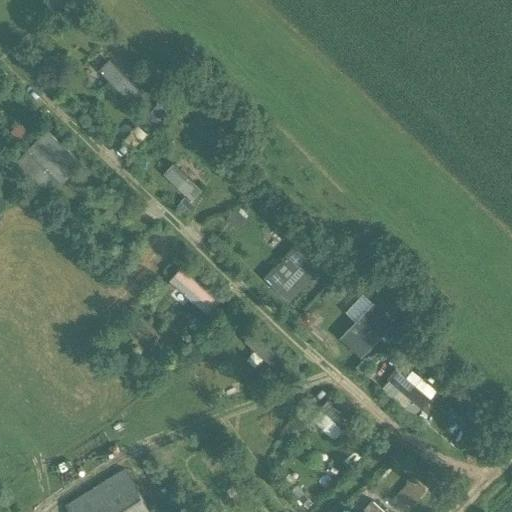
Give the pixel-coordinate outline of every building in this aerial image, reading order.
[(133,102),(143,91),(106,56),(96,67),(133,102)] [(160,119),(150,110),(139,122),(149,131),(160,119)] [(135,122),(120,138),(129,146),(144,131),(135,122)] [(18,124),(11,131),(21,140),(28,133),(18,124)] [(79,158),(46,128),(16,161),(48,191),(58,180),(62,183),(72,172),(69,169),(79,158)] [(193,198),(202,187),(170,161),(161,172),(193,198)] [(185,211),(191,204),(184,197),(177,204),(185,211)] [(236,226),(246,216),(236,207),(226,217),(236,226)] [(288,299),(318,268),(293,245),(281,257),(292,269),(286,276),(274,265),(263,276),(288,299)] [(180,262),(166,277),(205,313),(219,299),(180,262)] [(360,356),(394,320),(373,301),(339,337),(360,356)] [(307,323),(312,317),(305,312),(300,318),(307,323)] [(205,321),(199,315),(192,322),(199,328),(205,321)] [(387,357),(394,363),(402,353),(394,347),(387,357)] [(365,357),(357,366),(363,371),(371,362),(365,357)] [(417,410),(435,384),(410,366),(405,373),(394,366),(381,384),(417,410)] [(309,415),(334,438),(351,419),(326,396),(309,415)] [(70,511),(152,511),(124,467),(65,504),(70,511)] [(289,473),(283,478),(290,485),(295,479),(289,473)] [(429,475),(423,483),(431,490),(438,482),(429,475)] [(426,489),(411,477),(397,493),(412,506),(426,489)] [(307,507),(312,502),(304,494),(299,499),(307,507)]
